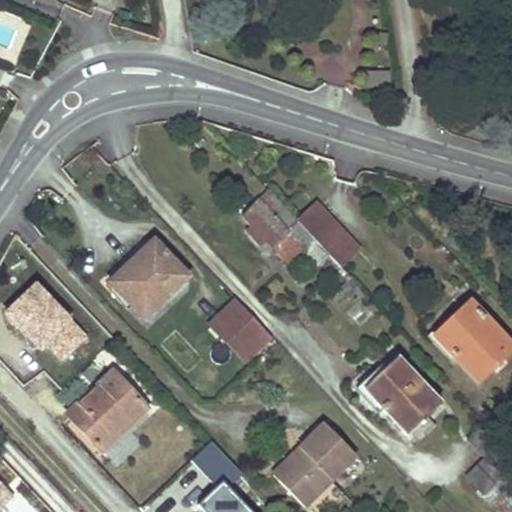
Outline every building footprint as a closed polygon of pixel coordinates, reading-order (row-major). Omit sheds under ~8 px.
[(285,263),(312,238),(297,222),(268,191),(241,217),(250,226),(245,231),(260,246),(262,244),(264,242),(285,263)] [(297,222),(312,238),(339,266),(357,249),(315,205),(297,222)] [(143,260),(128,274),(113,289),(142,319),(186,277),(152,242),(138,255),(143,260)] [(347,300),(352,295),(357,290),(347,279),(336,289),(347,300)] [(84,338),(35,287),(6,314),(39,349),(45,343),(61,359),(84,338)] [(243,362),(256,349),(269,337),(236,301),(209,325),(243,362)] [(475,381),(493,364),(511,347),(469,303),(433,337),(475,381)] [(184,369),(198,355),(177,333),(162,347),(184,369)] [(418,439),(425,432),(433,424),(426,417),(440,404),(397,358),(363,389),(405,435),(410,430),(418,439)] [(67,418),(82,435),(98,452),(144,410),(114,376),(67,418)] [(485,420),(486,420),(504,439),(511,431),(511,425),(497,410),(485,420)] [(468,439),(476,447),(484,456),(464,476),(483,495),(500,478),(511,467),(511,447),(504,439),(486,420),(468,439)] [(304,452),(290,466),(276,479),(302,508),(358,456),(325,421),(299,446),(304,452)] [(304,452),(299,446),(270,473),(276,479),(290,466),(304,452)] [(511,511),(511,490),(500,478),(483,495),(497,511),(503,511),(505,511),(511,511)] [(0,506),(12,495),(0,482),(0,506)] [(203,511),(248,511),(222,485),(199,507),(203,511)]
